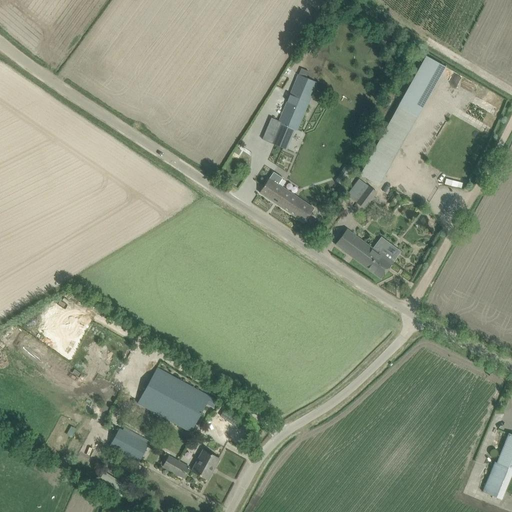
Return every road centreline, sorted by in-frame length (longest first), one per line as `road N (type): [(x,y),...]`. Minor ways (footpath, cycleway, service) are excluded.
road 1 (unclassified): [(418,319),(82,111),(0,50)]
road 2 (unclassified): [(229,511),(256,460),(353,391),(418,319)]
road 3 (track): [(407,311),(511,135)]
